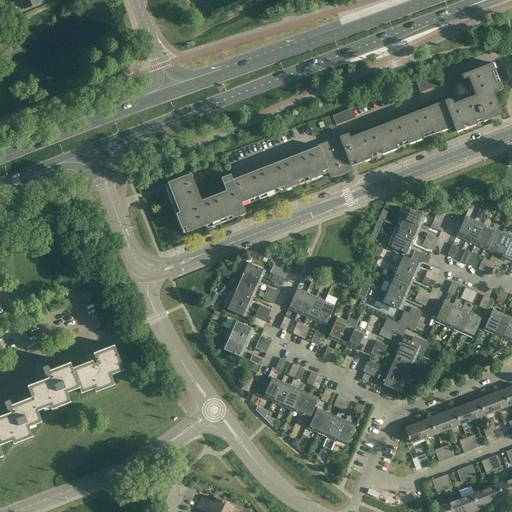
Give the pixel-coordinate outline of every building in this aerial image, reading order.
[(20,0),(24,9),(40,3),(38,0),(20,0)] [(213,226),(245,213),(242,206),(249,203),(248,200),(258,196),(259,200),(274,194),(273,190),(283,187),(284,190),(299,184),(297,181),(307,177),(308,180),(323,175),(322,171),(327,169),(331,178),(333,177),(335,177),(337,177),(339,177),(340,176),(342,176),(344,175),(346,174),(347,173),(349,172),(351,170),(352,170),(351,166),(453,127),(455,132),(501,114),(493,93),(502,90),(491,64),(461,75),(463,80),(468,78),(475,96),(453,104),(452,101),(448,99),(350,137),(348,133),(318,146),(232,180),(230,174),(220,178),(225,191),(200,200),(190,173),(167,182),(169,188),(166,189),(181,228),(184,227),(186,232),(211,223),(213,226)] [(435,76),(416,84),(420,93),(438,86),(435,76)] [(401,100),(397,91),(379,98),(382,107),(401,100)] [(354,118),(350,109),(332,116),(335,126),(354,118)] [(482,210),(488,213),(491,207),(485,204),(482,210)] [(406,208),(402,218),(420,227),(425,217),(406,208)] [(474,221),(465,217),(456,235),(466,240),(474,221)] [(398,227),(416,236),(420,227),(402,218),(398,227)] [(434,221),(431,227),(442,232),(445,226),(434,221)] [(475,244),(484,225),(474,221),(466,240),(475,244)] [(484,225),(475,244),(484,248),(493,229),(484,225)] [(398,227),(394,237),(412,245),(416,236),(398,227)] [(502,233),(493,229),(484,248),(493,252),(502,233)] [(425,240),(436,244),(439,238),(428,233),(425,240)] [(511,237),(502,233),(493,252),(502,256),(501,259),(507,262),(511,251),(511,238),(511,237)] [(408,254),(412,245),(394,237),(389,246),(408,254)] [(425,240),(423,245),(434,250),(436,244),(425,240)] [(454,258),(459,247),(453,244),(448,255),(454,258)] [(377,247),(375,253),(380,255),(383,249),(377,247)] [(416,261),(417,258),(428,263),(431,257),(420,252),(419,253),(414,250),(410,258),(416,261)] [(471,253),(465,250),(460,261),(466,264),(471,253)] [(392,262),(416,273),(420,263),(396,252),(392,262)] [(478,255),(471,253),(466,264),(473,267),(478,255)] [(489,261),(484,258),(479,269),(485,272),(489,261)] [(239,259),(235,269),(241,272),(260,280),(265,270),(239,259)] [(485,272),(491,275),(496,264),(489,261),(485,272)] [(392,262),(397,265),(393,273),(412,282),(416,273),(392,262)] [(436,282),(439,276),(427,271),(425,277),(436,282)] [(260,280),(241,272),(237,281),(256,289),(260,280)] [(389,283),(408,291),(412,282),(393,273),(389,283)] [(274,274),(271,280),(282,285),(285,279),(274,274)] [(436,282),(425,277),(422,283),(434,288),(436,282)] [(233,290),(252,298),(256,289),(237,281),(233,290)] [(447,292),(454,295),(459,285),(452,282),(447,292)] [(389,283),(385,292),(404,300),(408,291),(389,283)] [(277,298),(279,292),(268,287),(265,293),(261,291),(265,293),(277,298)] [(466,301),(471,290),(465,287),(460,298),(466,301)] [(306,293),(296,289),(287,308),(298,313),(306,293)] [(428,300),(431,294),(419,289),(417,295),(428,300)] [(248,308),(252,298),(233,290),(229,299),(248,308)] [(374,305),(387,310),(389,305),(400,310),(404,300),(385,292),(380,290),(374,305)] [(466,301),(473,304),(477,293),(471,290),(466,301)] [(497,301),(503,304),(508,293),(501,290),(497,301)] [(263,298),(263,299),(274,304),(277,298),(265,293),(261,291),(258,296),(263,298)] [(298,313),(307,317),(315,297),(306,293),(298,313)] [(327,295),(325,300),(334,303),(336,298),(327,295)] [(428,300),(417,295),(414,301),(425,306),(428,300)] [(490,298),(484,295),(479,306),(489,311),(494,300),(490,298)] [(315,297),(307,317),(316,321),(324,302),(324,301),(315,297)] [(248,308),(229,299),(225,309),(244,317),(248,308)] [(444,301),(435,320),(445,324),(453,305),(444,301)] [(316,321),(325,325),(334,306),(324,302),(316,321)] [(268,316),(271,310),(260,305),(257,311),(268,316)] [(454,328),(462,309),(453,305),(445,324),(454,328)] [(411,307),(409,314),(419,318),(420,319),(422,312),(411,307)] [(468,321),(472,313),(462,309),(454,328),(463,332),(468,321)] [(494,333),(502,314),(493,310),(484,328),(494,333)] [(257,311),(254,317),(266,322),(268,316),(257,311)] [(404,311),(398,323),(414,330),(419,318),(409,314),(404,311)] [(468,321),(463,332),(473,337),(481,318),(472,313),(468,321)] [(503,337),(511,318),(502,314),(494,333),(503,337)] [(285,331),(290,320),(283,317),(279,328),(285,331)] [(346,322),(336,318),(328,337),(338,341),(346,322)] [(511,318),(503,337),(511,340),(511,318)] [(253,328),(234,320),(230,330),(249,338),(253,328)] [(338,341),(347,345),(355,326),(346,322),(338,341)] [(298,336),(303,326),(296,323),(291,333),(298,336)] [(309,328),(303,326),(298,336),(304,339),(309,328)] [(355,326),(347,345),(357,349),(365,330),(355,326)] [(382,329),(379,335),(390,340),(393,334),(382,329)] [(249,338),(230,330),(226,339),(245,347),(249,338)] [(310,342),(317,344),(322,334),(315,331),(310,342)] [(269,347),(271,341),(261,336),(258,342),(269,347)] [(415,337),(413,342),(402,337),(398,347),(417,355),(421,358),(428,343),(415,337)] [(241,357),(245,347),(226,339),(222,349),(241,357)] [(374,347),(385,352),(388,346),(376,341),(374,347)] [(269,347),(258,342),(255,348),(266,353),(269,347)] [(91,360),(71,368),(79,387),(81,393),(94,388),(95,391),(114,384),(110,375),(123,370),(114,345),(93,353),(94,356),(90,357),(91,360)] [(374,347),(371,353),(382,358),(385,352),(374,347)] [(417,355),(398,347),(394,356),(412,365),(417,355)] [(328,348),(323,359),(329,361),(334,350),(328,348)] [(340,353),(334,350),(329,361),(335,364),(340,353)] [(260,366),(263,360),(252,355),(250,361),(260,366)] [(348,370),(353,359),(346,356),(342,367),(348,370)] [(412,365),(394,356),(389,365),(408,374),(412,365)] [(280,358),(275,370),(281,372),(286,361),(280,358)] [(366,366),(377,371),(380,365),(368,360),(366,366)] [(66,392),(79,387),(71,368),(69,362),(49,370),(47,365),(41,367),(43,371),(39,372),(42,379),(27,385),(31,397),(37,410),(49,405),(51,409),(70,402),(66,392)] [(258,366),(248,362),(246,368),(256,372),(258,366)] [(288,375),(294,378),(299,366),(293,364),(288,375)] [(385,375),(404,383),(408,374),(389,365),(385,375)] [(299,366),(294,378),(300,381),(305,369),(299,366)] [(366,366),(363,372),(374,377),(377,371),(366,366)] [(317,375),(311,372),(306,383),(312,386),(317,375)] [(361,379),(367,382),(370,376),(364,374),(361,379)] [(323,377),(317,375),(312,386),(319,388),(323,377)] [(404,383),(385,375),(381,384),(400,393),(404,383)] [(272,401),(281,383),(271,379),(263,397),(272,401)] [(282,405),(290,387),(281,383),(272,401),(282,405)] [(299,391),(290,387),(282,405),(291,410),(299,391)] [(332,392),(325,389),(320,400),(327,403),(332,392)] [(506,390),(494,394),(500,410),(511,405),(506,390)] [(300,414),(308,395),(299,391),(291,410),(300,414)] [(494,394),(481,399),(487,414),(500,410),(494,394)] [(318,399),(308,395),(300,414),(310,418),(318,399)] [(333,406),(339,409),(344,397),(338,395),(333,406)] [(0,415),(0,444),(12,440),(13,444),(32,436),(28,426),(41,422),(37,410),(31,397),(11,404),(9,399),(4,402),(5,406),(1,407),(4,414),(0,415)] [(344,397),(339,409),(345,411),(350,400),(344,397)] [(487,414),(481,399),(469,404),(475,419),(487,414)] [(363,405),(357,403),(352,414),(358,417),(363,405)] [(463,424),(475,419),(469,404),(457,408),(463,424)] [(457,408),(444,413),(450,428),(463,424),(457,408)] [(318,432),(326,414),(316,409),(308,428),(318,432)] [(450,428),(444,413),(432,418),(438,433),(450,428)] [(336,418),(326,414),(318,432),(327,436),(336,418)] [(344,421),(336,418),(327,436),(336,440),(344,421)] [(425,438),(438,433),(432,418),(420,423),(425,438)] [(354,426),(344,421),(336,440),(346,444),(354,426)] [(413,442),(425,438),(420,423),(407,428),(409,433),(404,435),(409,447),(414,445),(413,442)] [(500,425),(492,428),(497,440),(504,437),(500,425)] [(489,443),(497,440),(492,428),(485,431),(489,443)] [(475,434),(468,437),(472,449),(480,446),(485,445),(481,436),(477,438),(475,434)] [(465,452),(472,449),(468,437),(460,440),(465,452)] [(291,444),(297,447),(300,440),(293,438),(291,444)] [(451,444),(443,447),(448,459),(455,456),(451,444)] [(440,462),(448,459),(443,447),(436,450),(440,462)] [(423,469),(431,466),(426,454),(418,457),(423,469)] [(497,455),(490,458),(495,470),(502,467),(497,455)] [(487,473),(495,470),(490,458),(482,461),(487,473)] [(472,464),(465,467),(470,479),(477,476),(472,464)] [(462,482),(470,479),(465,467),(458,470),(462,482)] [(448,474),(441,477),(445,489),(453,486),(448,474)] [(438,492),(445,489),(441,477),(433,480),(438,492)] [(506,499),(511,496),(511,478),(500,483),(506,499)] [(500,483),(488,488),(493,503),(506,499),(500,483)] [(488,488),(475,493),(481,508),(493,503),(488,488)] [(468,511),(470,511),(481,508),(475,493),(463,498),(468,511)] [(199,502),(221,511),(232,511),(235,506),(215,498),(213,503),(211,503),(212,501),(201,497),(199,502)] [(468,511),(463,498),(451,503),(454,511),(468,511)] [(221,511),(199,502),(196,508),(205,511),(207,511),(208,511),(209,511),(221,511)] [(439,511),(454,511),(451,503),(438,508),(439,511)]
